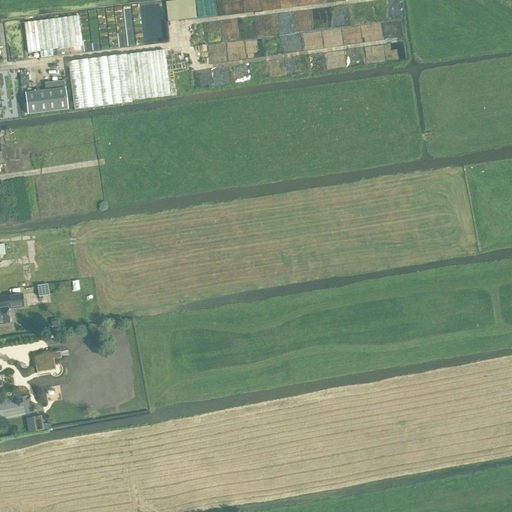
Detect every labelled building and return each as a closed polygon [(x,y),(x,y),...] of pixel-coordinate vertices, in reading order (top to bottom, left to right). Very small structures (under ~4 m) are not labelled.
[(168,22),(196,18),(193,0),(184,0),(165,2),(168,22)] [(52,50),(58,50),(83,46),(79,16),(24,23),(28,53),(40,52),(41,58),(53,56),(52,50)] [(68,62),(74,110),(132,103),(132,101),(170,96),(164,50),(68,62)] [(45,89),(64,87),(64,81),(44,83),(45,89)] [(25,93),(28,115),(68,110),(65,88),(25,93)] [(39,298),(49,297),(48,286),(37,287),(39,298)] [(0,322),(9,321),(8,310),(24,308),(22,294),(0,296),(0,322)] [(49,351),(43,353),(43,355),(33,356),(36,373),(55,369),(53,360),(61,358),(60,352),(52,353),(49,354),(49,351)] [(41,417),(33,418),(36,431),(43,430),(41,417)]
